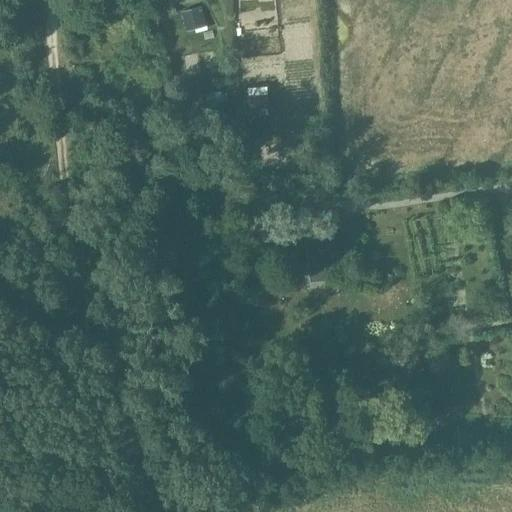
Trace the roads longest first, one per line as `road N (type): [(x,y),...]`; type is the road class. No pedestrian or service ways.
road 1 (track): [(511,188),(377,208),(281,203)]
road 2 (track): [(336,205),(348,157),(340,0)]
